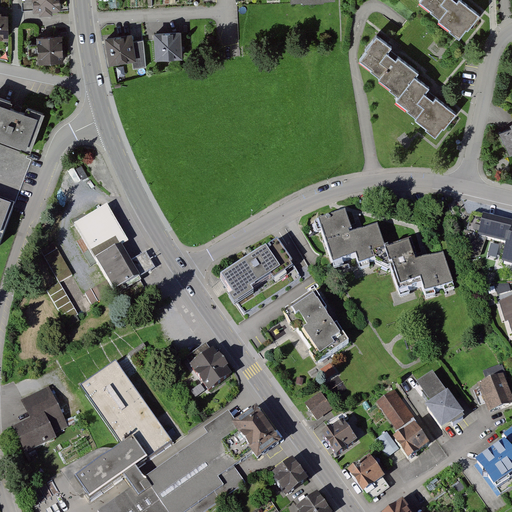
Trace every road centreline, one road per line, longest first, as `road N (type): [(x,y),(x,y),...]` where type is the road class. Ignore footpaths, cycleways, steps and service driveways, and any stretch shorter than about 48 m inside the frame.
road 1 (residential): [(183,271),(283,211),(347,186),(395,179),(465,186)]
road 2 (secondary): [(183,271),(354,511)]
road 3 (residential): [(0,313),(60,142),(104,119)]
road 4 (secondary): [(104,119),(122,167),(183,271)]
road 5 (residential): [(511,30),(493,55),(465,186)]
